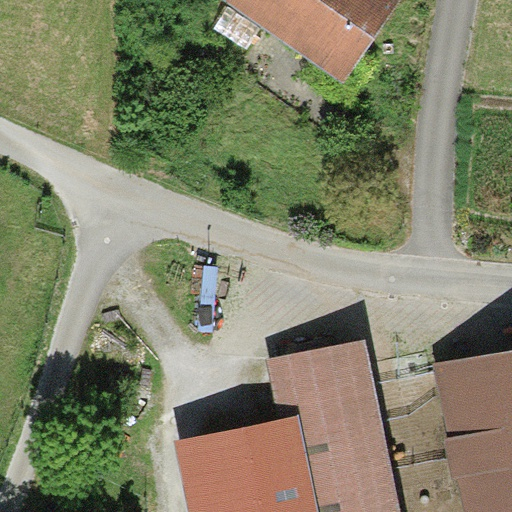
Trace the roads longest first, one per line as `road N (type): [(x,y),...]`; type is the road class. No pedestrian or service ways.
road 1 (residential): [(511,290),(374,280),(109,189),(0,139)]
road 2 (track): [(109,189),(0,494)]
